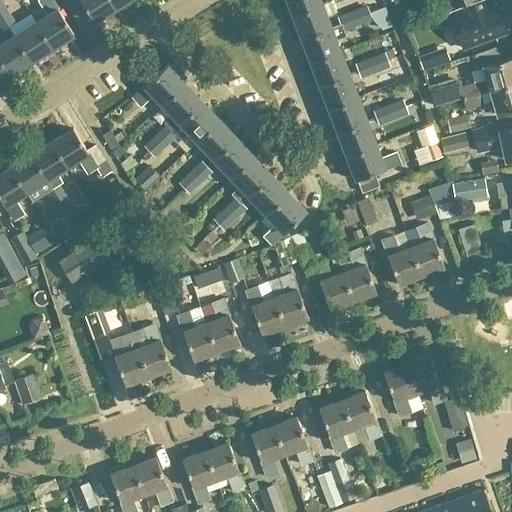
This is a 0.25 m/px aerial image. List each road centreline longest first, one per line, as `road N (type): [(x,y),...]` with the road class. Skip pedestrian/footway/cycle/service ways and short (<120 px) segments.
road 1 (residential): [(0,472),(511,283)]
road 2 (residential): [(0,128),(201,0)]
